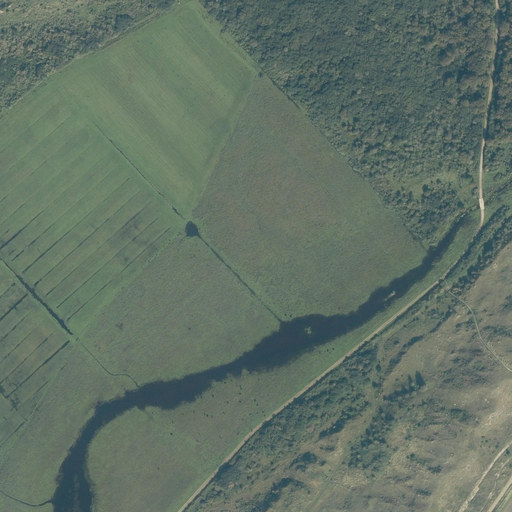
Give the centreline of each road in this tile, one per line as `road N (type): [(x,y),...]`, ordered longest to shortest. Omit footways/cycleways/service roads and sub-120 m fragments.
road 1 (track): [(179,511),(256,429),(443,277)]
road 2 (track): [(304,511),(370,418),(386,337),(446,290)]
road 3 (track): [(479,230),(496,0)]
